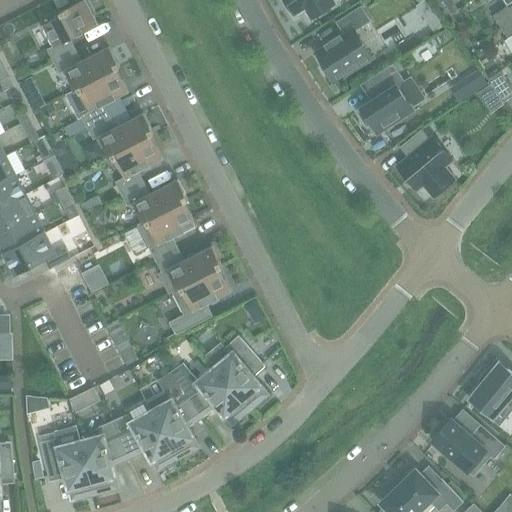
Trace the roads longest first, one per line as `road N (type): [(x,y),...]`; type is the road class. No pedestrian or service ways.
road 1 (residential): [(124,0),(325,383)]
road 2 (residential): [(244,0),(314,116),(432,255)]
road 3 (residential): [(312,511),(405,421),(495,310)]
road 4 (residential): [(325,383),(256,453),(155,511)]
road 5 (residential): [(432,255),(325,383)]
road 6 (residential): [(0,292),(14,301),(49,284),(100,380)]
road 7 (unclassified): [(432,255),(511,157)]
